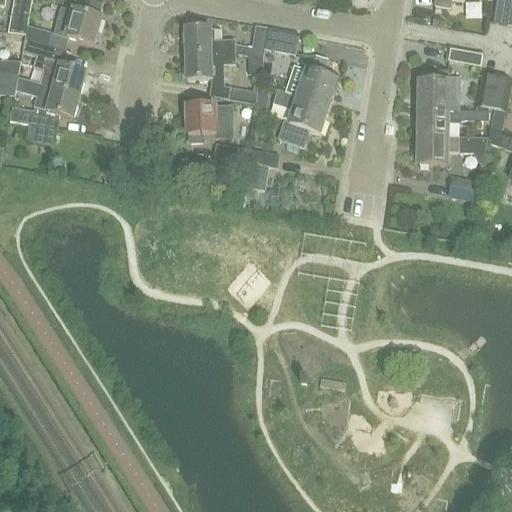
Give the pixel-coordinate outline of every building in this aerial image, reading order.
[(26,37),(28,28),(33,0),(14,0),(13,10),(8,35),(26,37)] [(511,0),(500,0),(497,25),(509,28),(511,7),(511,0)] [(101,21),(97,20),(100,9),(83,4),(80,16),(74,14),(74,15),(61,12),(55,36),(28,28),(26,37),(25,43),(68,55),(68,53),(66,52),(69,42),(94,48),(101,21)] [(212,43),(212,31),(185,32),(186,58),(213,57),(223,57),(236,59),(236,57),(248,59),(263,62),(264,52),(266,39),(268,31),(256,29),(252,50),(236,47),(236,43),(212,43)] [(266,39),(264,52),(296,57),(300,37),(268,31),(266,39)] [(18,82),(80,99),(87,75),(64,69),(68,55),(25,43),(23,56),(37,60),(33,70),(44,73),(41,86),(18,80),(18,82)] [(481,70),(483,58),(451,52),(449,64),(481,70)] [(213,57),(186,58),(186,83),(211,82),(212,89),(225,91),(224,68),(236,68),(236,59),(223,57),(213,57)] [(249,78),(261,77),(263,62),(248,59),(249,78)] [(299,101),(330,111),(338,85),(323,80),(328,64),(312,60),(307,75),(299,100),(299,101)] [(0,62),(0,77),(18,78),(21,64),(0,62)] [(449,87),(449,76),(433,75),(433,86),(421,86),(420,114),(449,114),(449,113),(449,87)] [(0,99),(14,100),(18,82),(18,81),(18,80),(18,78),(0,77),(0,99)] [(483,77),(476,113),(489,116),(491,116),(491,115),(491,112),(492,112),(498,80),(483,77)] [(511,92),(511,82),(498,80),(492,112),(508,115),(511,92)] [(58,132),(60,119),(74,123),(80,99),(18,82),(16,93),(37,100),(34,110),(35,110),(34,114),(13,110),(10,124),(58,132)] [(230,103),(256,108),(258,96),(232,91),(230,103)] [(305,151),(310,135),(322,138),(330,111),(299,101),(299,100),(278,93),(274,106),(295,113),(291,125),(285,123),(278,142),(305,151)] [(258,96),(256,108),(256,109),(267,110),(269,97),(258,95),(258,96)] [(206,146),(205,139),(215,139),(215,142),(235,141),(234,108),(218,109),(218,110),(188,111),(189,140),(190,147),(206,146)] [(420,140),(448,141),(448,124),(461,125),(461,124),(489,124),(489,116),(476,113),(449,113),(449,114),(420,114),(420,140)] [(511,141),(489,134),(488,142),(487,146),(499,151),(511,155),(511,141)] [(482,171),(487,146),(488,142),(448,141),(420,140),(419,169),(447,169),(448,156),(473,157),(482,171)] [(220,161),(247,166),(249,152),(216,147),(214,160),(220,161)] [(247,166),(270,170),(278,171),(280,158),(249,152),(247,166)] [(247,166),(220,161),(218,176),(245,181),(245,175),(247,166)] [(269,170),(247,166),(245,175),(245,181),(243,190),(265,193),(269,170)] [(477,206),(480,185),(453,180),(449,201),(477,206)] [(494,229),(476,225),(472,240),(491,244),(494,229)]
